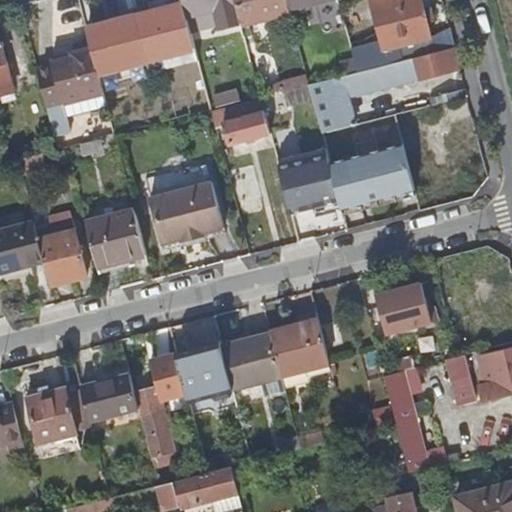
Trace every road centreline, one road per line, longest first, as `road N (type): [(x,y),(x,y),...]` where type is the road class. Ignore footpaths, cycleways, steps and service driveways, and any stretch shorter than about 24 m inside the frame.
road 1 (residential): [(511,212),(0,346)]
road 2 (residential): [(511,155),(472,0)]
